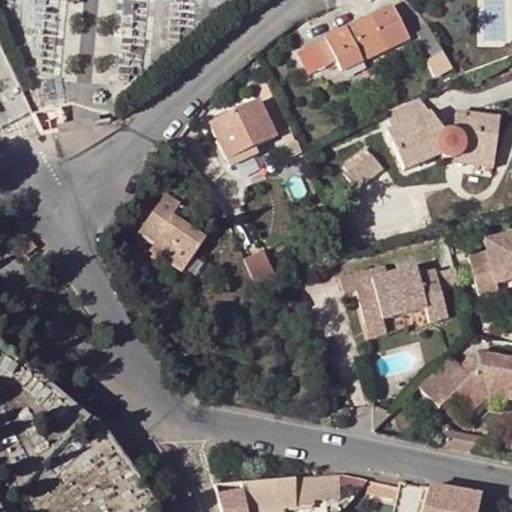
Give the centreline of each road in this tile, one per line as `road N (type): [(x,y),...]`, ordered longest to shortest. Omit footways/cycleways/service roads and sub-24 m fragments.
road 1 (residential): [(178,417),(511,481)]
road 2 (unclassified): [(38,206),(120,147),(283,0)]
road 3 (residential): [(38,206),(131,381)]
road 4 (unclassified): [(0,262),(102,367),(131,381)]
